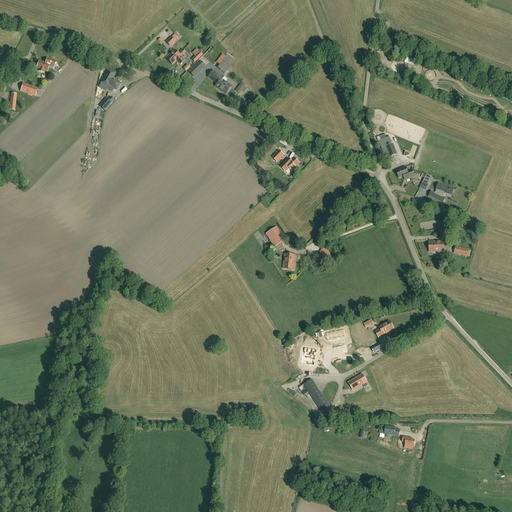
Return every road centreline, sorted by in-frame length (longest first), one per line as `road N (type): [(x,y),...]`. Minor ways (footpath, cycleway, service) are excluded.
road 1 (unclassified): [(511,384),(427,287),(383,181),(107,55),(0,19)]
road 2 (track): [(377,0),(362,121),(383,181)]
road 3 (track): [(312,0),(362,121)]
